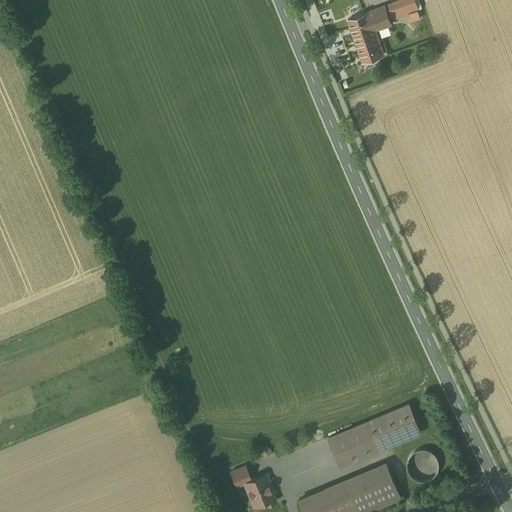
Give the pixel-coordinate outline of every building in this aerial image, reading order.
[(415,0),(400,0),(388,4),(393,19),(419,9),(415,0)] [(369,11),(348,19),(363,62),(384,54),(377,34),(375,29),(381,27),(391,23),(385,6),(369,12),(369,11)] [(339,465),(419,431),(407,403),(327,438),(339,465)] [(413,478),(421,481),(427,481),(432,479),(436,475),(439,469),(439,460),(434,453),(428,449),(420,449),(413,452),(409,457),(407,466),(409,472),(413,478)] [(384,462),(298,499),(303,511),(345,511),(358,507),(359,511),(365,511),(399,498),(384,462)] [(245,466),(231,472),(236,485),(245,482),(254,504),(264,500),(266,504),(275,500),(268,483),(270,482),(266,473),(251,479),(245,466)]
